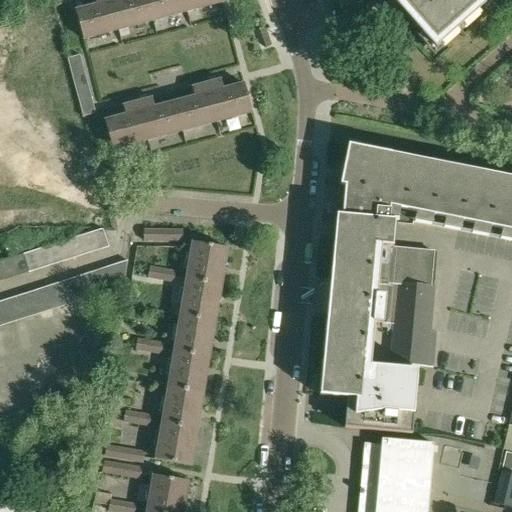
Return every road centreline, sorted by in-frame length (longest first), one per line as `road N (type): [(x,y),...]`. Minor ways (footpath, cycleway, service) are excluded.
road 1 (residential): [(275,511),(300,218)]
road 2 (residential): [(300,218),(310,93),(284,0)]
road 3 (residential): [(300,218),(125,203)]
